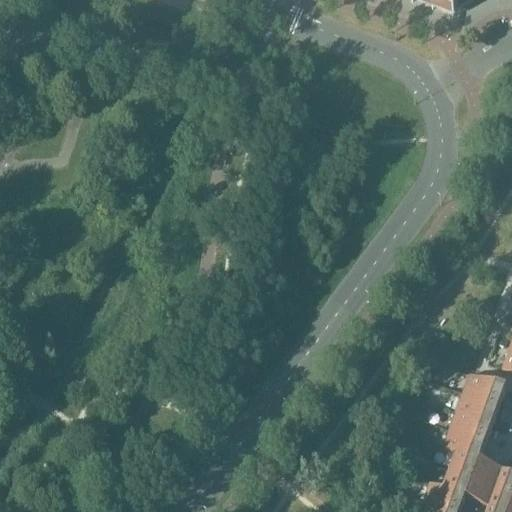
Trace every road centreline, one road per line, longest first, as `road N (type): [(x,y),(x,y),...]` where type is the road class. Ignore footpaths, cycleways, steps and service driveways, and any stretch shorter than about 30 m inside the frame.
road 1 (tertiary): [(191,511),(417,212),(442,161),(432,94)]
road 2 (tertiary): [(432,94),(396,60),(262,5)]
